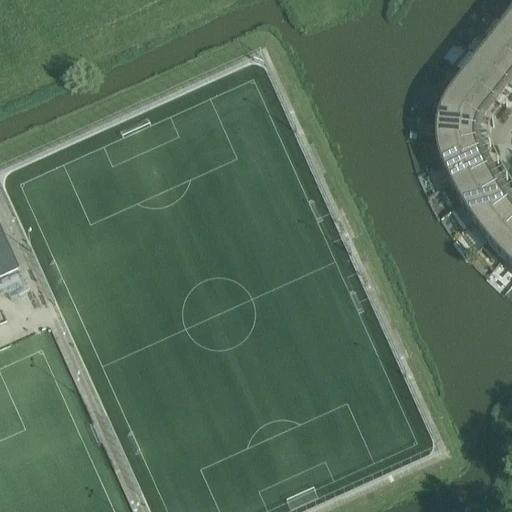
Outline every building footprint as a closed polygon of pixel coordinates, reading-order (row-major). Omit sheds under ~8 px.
[(511,33),(506,29),(493,46),(511,61),(511,33)] [(511,84),(511,61),(493,46),(479,63),(510,87),(511,84)] [(510,87),(479,63),(466,80),(496,104),(510,87)] [(496,104),(466,80),(453,97),(483,121),(496,104)] [(483,121),(453,97),(451,99),(448,104),(445,109),(444,111),(442,114),(440,119),(477,131),(478,129),(480,126),(481,123),(483,121)] [(437,144),(476,142),(476,140),(476,136),(477,134),(477,131),(440,119),(439,124),(438,130),(437,133),(437,136),(437,138),(437,141),(437,144)] [(477,149),(476,144),(476,142),(437,144),(437,150),(438,155),(439,161),(441,167),(442,169),(478,155),(477,149)] [(451,190),(486,173),(478,155),(442,169),(443,174),(445,179),(448,183),(450,188),(451,190)] [(462,210),(495,191),(486,173),(451,190),(454,195),(457,202),(462,210)] [(475,229),(506,207),(495,191),(462,210),(466,217),(472,225),(475,229)] [(489,248),(511,228),(511,214),(506,207),(475,229),(478,234),(482,240),(489,248)] [(504,265),(511,256),(511,228),(489,248),(492,252),(497,257),(504,265)] [(0,288),(22,278),(0,230),(0,288)]
